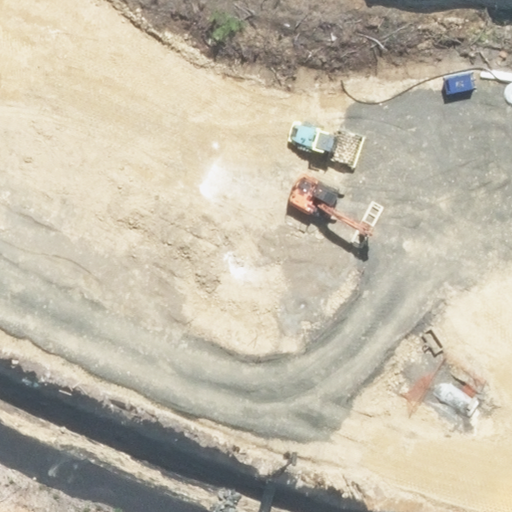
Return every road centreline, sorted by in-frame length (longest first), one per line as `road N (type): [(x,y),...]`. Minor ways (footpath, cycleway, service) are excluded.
road 1 (trunk): [(511,348),(0,508)]
road 2 (trunk): [(0,421),(511,263)]
